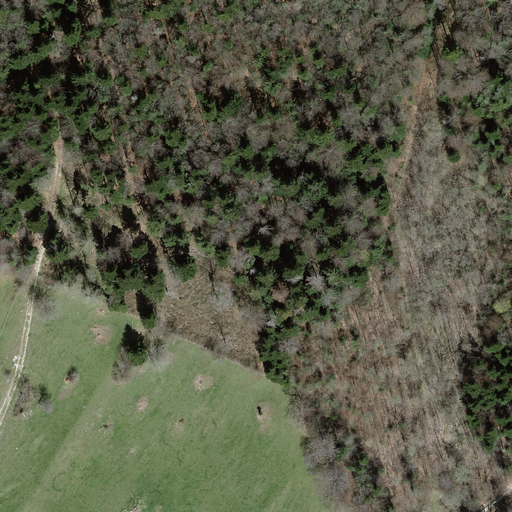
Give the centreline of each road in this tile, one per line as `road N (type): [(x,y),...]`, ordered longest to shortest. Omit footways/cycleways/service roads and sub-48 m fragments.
road 1 (track): [(435,511),(410,229),(438,72),(465,0)]
road 2 (track): [(0,409),(17,368),(52,211),(66,80),(92,0)]
